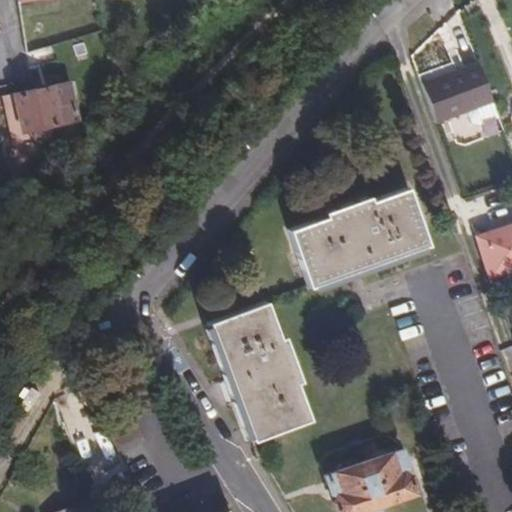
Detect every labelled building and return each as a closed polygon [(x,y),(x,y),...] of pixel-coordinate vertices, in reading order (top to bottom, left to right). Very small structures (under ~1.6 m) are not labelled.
[(463,73),(420,87),(433,125),(492,103),(478,69),(463,73)] [(44,77),(7,90),(20,127),(56,115),(44,77)] [(409,187),(282,231),(302,288),(429,243),(409,187)] [(511,226),(478,239),(492,279),(511,271),(511,226)] [(259,305),(204,325),(248,442),(303,423),(289,385),(293,384),(277,341),(273,343),(259,305)] [(93,429),(106,459),(144,441),(131,412),(93,429)] [(394,451),(320,481),(327,497),(333,499),(331,507),(332,511),(362,511),(411,493),(405,477),(398,476),(401,468),(394,451)] [(111,469),(93,483),(103,494),(120,481),(111,469)]
